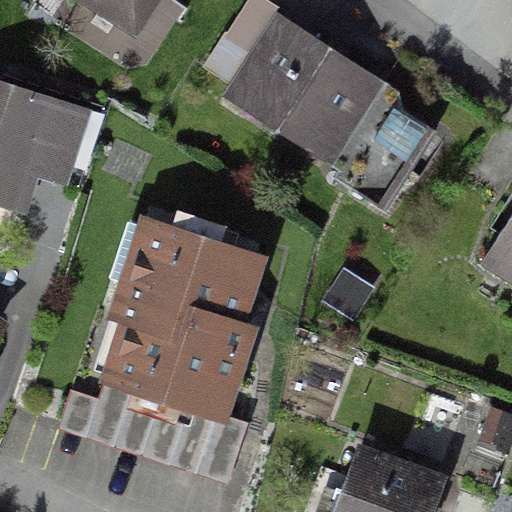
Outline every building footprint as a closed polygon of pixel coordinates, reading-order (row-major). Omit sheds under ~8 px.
[(84,0),(131,30),(149,0),(84,0)] [(381,86),(273,17),(221,98),(304,152),(324,122),(334,124),(350,134),(352,131),(356,134),(359,143),(344,167),(349,190),(382,212),(431,135),(388,107),(378,109),(375,115),(366,109),(381,86)] [(0,94),(0,199),(13,204),(38,128),(76,140),(82,121),(0,94)] [(511,213),(478,266),(511,287),(511,213)] [(116,317),(129,321),(109,381),(214,416),(242,330),(230,326),(250,262),(146,228),(116,317)] [(339,511),(423,511),(433,487),(359,460),(339,511)]
